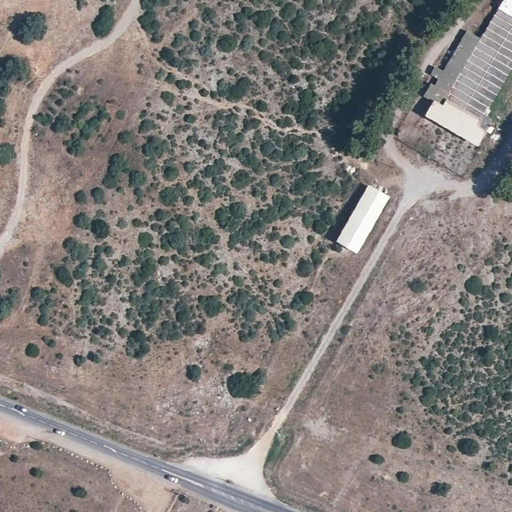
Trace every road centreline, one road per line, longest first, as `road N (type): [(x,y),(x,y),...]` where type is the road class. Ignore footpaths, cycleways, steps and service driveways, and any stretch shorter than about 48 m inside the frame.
road 1 (track): [(0,247),(19,216),(22,132),(32,98),(55,72),(120,28),(136,0)]
road 2 (primary): [(271,511),(0,403)]
road 3 (track): [(472,0),(385,141),(424,177)]
road 4 (track): [(511,141),(496,166),(463,190),(414,195)]
